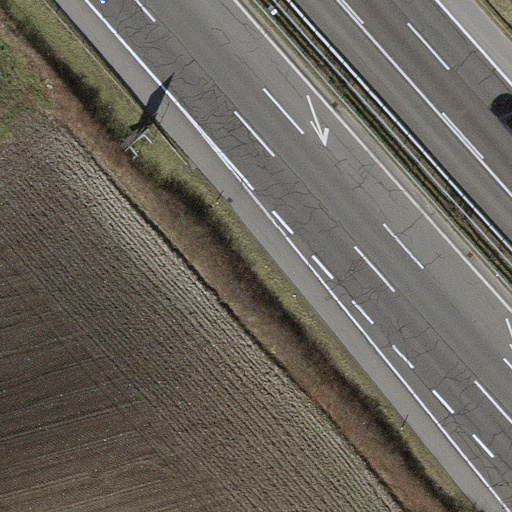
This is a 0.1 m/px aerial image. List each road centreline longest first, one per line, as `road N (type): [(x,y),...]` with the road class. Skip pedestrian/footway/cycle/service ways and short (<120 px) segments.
road 1 (motorway): [(162,0),(511,395)]
road 2 (motorway): [(511,165),(364,0)]
